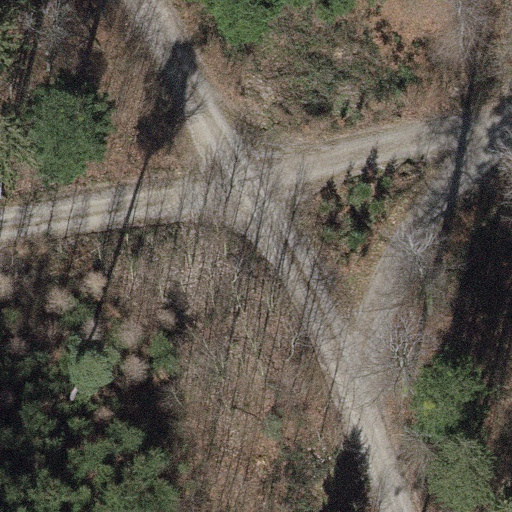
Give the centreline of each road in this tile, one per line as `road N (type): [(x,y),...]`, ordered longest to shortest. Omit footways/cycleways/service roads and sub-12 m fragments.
road 1 (track): [(396,511),(352,383),(143,0)]
road 2 (track): [(0,224),(240,182),(511,109)]
road 3 (track): [(352,383),(364,324),(414,230),(511,123)]
